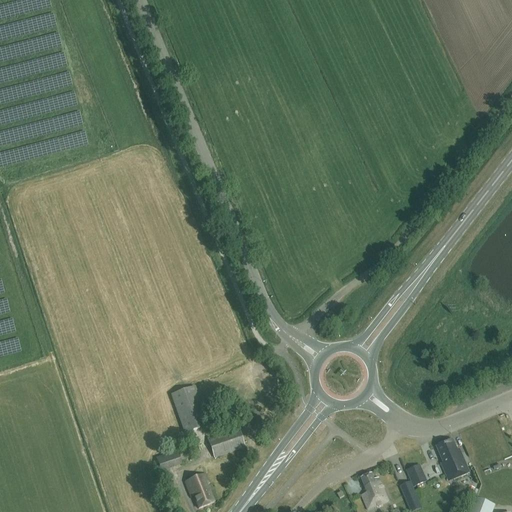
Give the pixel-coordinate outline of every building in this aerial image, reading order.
[(185,433),(208,425),(194,387),(171,395),(185,433)] [(219,425),(223,427),(227,427),(231,426),(235,423),(237,420),(238,416),(237,412),(235,408),(231,406),(227,404),(223,405),(219,407),(216,410),(215,414),(215,418),(216,422),(219,425)] [(245,448),(238,430),(208,441),(214,458),(245,448)] [(441,464),(446,477),(449,482),(470,473),(460,450),(457,451),(453,440),(436,447),(443,463),(441,464)] [(156,458),(158,464),(160,472),(181,466),(177,451),(156,458)] [(420,466),(407,472),(414,487),(426,482),(420,466)] [(362,495),(369,511),(389,502),(379,478),(374,479),(372,473),(361,478),(368,493),(362,495)] [(214,503),(207,485),(209,485),(205,475),(185,483),(191,498),(193,497),(198,509),(214,503)] [(410,483),(400,487),(411,511),(415,511),(422,509),(410,483)] [(474,488),(469,486),(466,494),(471,496),(474,488)] [(470,511),(493,511),(495,506),(476,499),(470,511)]
